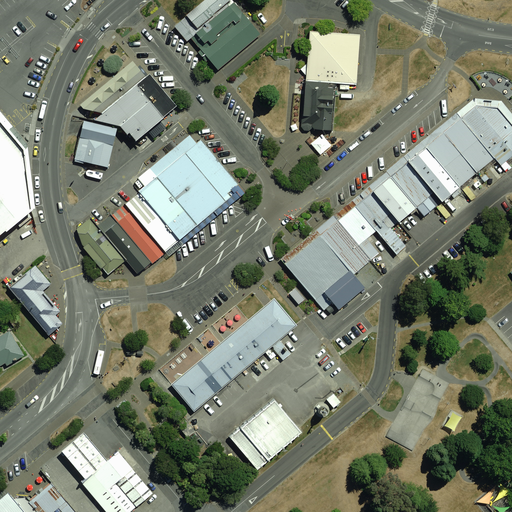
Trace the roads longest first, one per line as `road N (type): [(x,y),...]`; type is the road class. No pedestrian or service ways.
road 1 (unclassified): [(231,511),(382,377),(392,279)]
road 2 (unclassified): [(462,31),(424,98),(314,191),(281,208)]
road 3 (unclassified): [(122,4),(87,39),(58,102),(49,148),(57,224)]
road 4 (residential): [(218,423),(392,279)]
road 5 (unclassified): [(84,300),(183,285),(281,208)]
road 6 (unclassified): [(57,224),(205,105)]
road 7 (unclassified): [(73,380),(189,510)]
road 8 (unclassified): [(0,429),(55,376),(84,300)]
road 9 (unclassified): [(392,279),(511,179)]
road 10 (unclassified): [(292,0),(289,18),(198,97)]
road 11 (unclassified): [(281,208),(271,183),(205,105)]
road 12 (unclassified): [(198,97),(122,4)]
